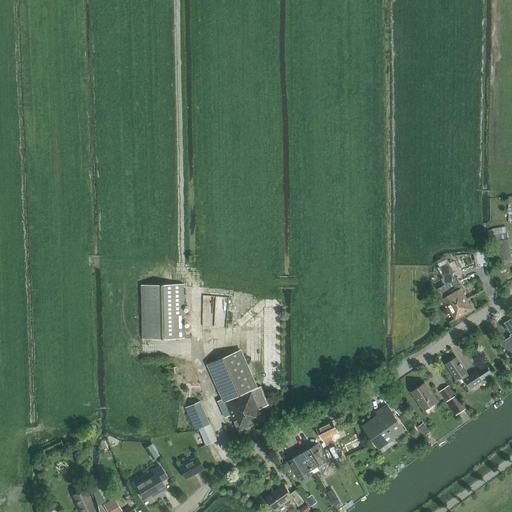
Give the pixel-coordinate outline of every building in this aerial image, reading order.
[(511,247),(511,238),(510,239),(509,233),(493,236),(498,262),(511,259),(511,257),(511,248),(511,247)] [(475,246),(478,259),(492,256),(489,244),(475,246)] [(461,263),(458,255),(453,257),(456,265),(461,263)] [(453,274),(455,273),(446,257),(437,262),(440,268),(438,269),(443,279),(434,284),(442,299),(443,298),(456,320),(474,310),(453,274)] [(185,339),(184,284),(142,285),(143,340),(144,340),(144,346),(148,345),(148,340),(185,339)] [(204,293),(204,320),(215,320),(215,293),(204,293)] [(511,336),(501,344),(510,358),(511,356),(511,318),(505,323),(511,334),(511,336)] [(225,418),(231,416),(238,431),(266,419),(262,409),(270,405),(262,387),(260,388),(243,349),(208,364),(223,399),(218,402),(225,418)] [(457,358),(446,364),(457,380),(463,376),(472,389),(483,381),(477,373),(476,372),(469,376),(457,358)] [(487,366),(482,369),(488,378),(493,374),(487,366)] [(508,368),(501,372),(505,377),(511,374),(508,368)] [(482,369),(477,373),(483,381),(488,378),(482,369)] [(412,393),(425,411),(439,402),(426,383),(412,393)] [(282,397),(281,385),(272,386),(273,397),(282,397)] [(449,386),(440,392),(447,402),(446,402),(456,415),(457,414),(465,409),(449,386)] [(210,424),(200,401),(185,408),(195,431),(199,429),(210,424)] [(393,407),(399,415),(405,410),(400,403),(393,407)] [(387,445),(406,431),(387,405),(377,412),(378,415),(363,426),(367,432),(377,446),(385,441),(387,445)] [(333,437),(339,434),(332,421),(317,429),(326,447),(335,442),(333,437)] [(424,423),(418,427),(425,437),(431,432),(424,423)] [(199,429),(206,446),(218,440),(210,424),(199,429)] [(325,463),(327,461),(317,444),(308,450),(305,445),(299,449),(314,473),(321,470),(323,473),(329,470),(325,463)] [(146,449),(153,460),(160,456),(152,445),(146,449)] [(82,446),(77,450),(81,455),(87,451),(82,446)] [(335,460),(340,457),(335,446),(330,449),(335,460)] [(285,468),(284,468),(291,478),(295,475),(298,479),(306,474),(308,477),(314,473),(299,449),(294,452),(296,457),(287,462),(288,463),(284,465),(285,468)] [(128,450),(124,454),(129,460),(133,456),(128,450)] [(180,467),(186,479),(204,470),(197,457),(180,467)] [(48,466),(40,468),(42,475),(50,473),(48,466)] [(168,478),(160,466),(151,471),(154,475),(136,486),(144,499),(157,492),(158,493),(166,488),(162,481),(168,478)] [(267,498),(275,511),(294,498),(299,507),(304,503),(296,491),(291,494),(285,485),(267,498)] [(72,496),(77,506),(79,511),(95,511),(84,489),(72,496)] [(333,489),(327,493),(331,500),(337,497),(333,489)] [(100,492),(94,495),(99,511),(105,511),(101,504),(105,501),(100,492)] [(312,495),(306,499),(311,507),(317,503),(312,495)] [(338,497),(331,501),(334,506),(341,503),(338,497)] [(107,511),(122,511),(123,511),(114,498),(103,505),(107,511)]
